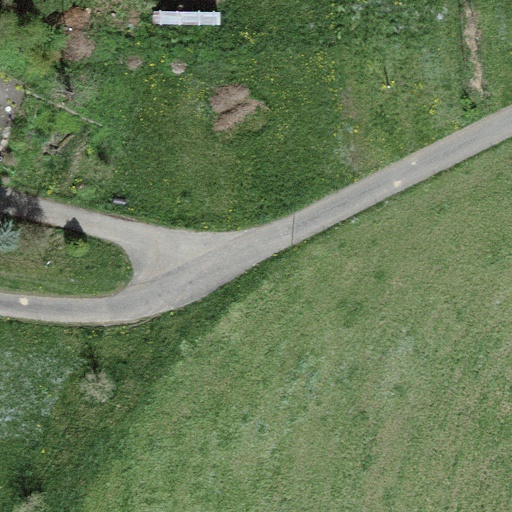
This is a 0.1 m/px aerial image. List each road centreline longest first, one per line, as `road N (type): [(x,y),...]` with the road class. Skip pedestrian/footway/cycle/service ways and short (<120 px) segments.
road 1 (track): [(0,203),(157,246),(188,278)]
road 2 (track): [(0,301),(123,308)]
